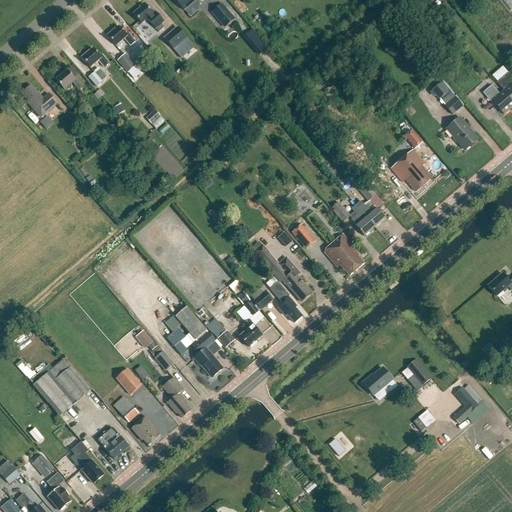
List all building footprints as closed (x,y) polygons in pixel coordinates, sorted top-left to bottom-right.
[(174,0),(184,11),(196,0),(199,0),(200,2),(202,0),(174,0)] [(144,5),(133,15),(141,25),(147,20),(156,29),(159,33),(164,28),(161,25),(163,23),(154,11),(152,13),(144,5)] [(221,5),(212,13),(225,28),(234,20),(221,5)] [(126,35),(118,27),(107,37),(115,46),(124,39),(130,46),(135,42),(127,34),(126,35)] [(177,27),(163,39),(173,50),(187,39),(177,27)] [(243,35),(258,54),(267,47),(251,28),(243,35)] [(156,51),(152,47),(146,52),(150,57),(156,51)] [(100,57),(93,49),(81,59),(90,69),(98,61),(104,68),(109,64),(102,56),(100,57)] [(117,63),(128,75),(136,68),(126,55),(117,63)] [(74,79),(67,71),(55,81),(64,91),(73,83),(79,90),(83,86),(76,78),(74,79)] [(503,91),(503,92),(511,102),(511,77),(508,73),(496,83),(503,91)] [(103,84),(96,74),(89,79),(97,90),(103,84)] [(434,99),(436,97),(453,117),(463,108),(442,83),(430,94),(434,99)] [(31,86),(22,94),(29,102),(27,103),(41,118),(57,104),(48,95),(43,100),(31,86)] [(496,106),(503,115),(510,110),(511,111),(511,110),(511,102),(503,92),(499,95),(492,86),(482,94),(494,108),(496,106)] [(94,95),(98,100),(104,94),(100,90),(94,95)] [(81,120),(74,111),(68,116),(75,124),(81,120)] [(148,119),(157,130),(166,122),(157,111),(148,119)] [(47,116),(39,122),(46,129),(53,123),(47,116)] [(459,119),(447,130),(465,151),(477,140),(459,119)] [(422,140),(413,130),(406,136),(413,144),(412,145),(414,147),(422,140)] [(405,181),(416,193),(432,179),(421,167),(424,165),(412,151),(391,170),(402,183),(405,181)] [(89,183),(93,189),(98,185),(96,184),(97,183),(94,180),(89,183)] [(364,183),(356,190),(368,203),(376,196),(364,183)] [(356,206),(374,228),(385,219),(377,209),(371,214),(367,209),(360,202),(356,206)] [(331,211),(343,224),(350,218),(338,204),(331,211)] [(356,227),(364,237),(374,228),(356,206),(351,210),(356,216),(351,220),(356,227)] [(316,243),(301,226),(291,234),(306,251),(316,243)] [(247,227),(241,232),(249,241),(255,236),(247,227)] [(278,238),(285,245),(290,240),(283,233),(278,238)] [(340,266),(349,277),(364,265),(357,257),(358,256),(351,248),(352,247),(343,235),(325,250),(325,254),(337,268),(340,266)] [(283,281),(301,303),(312,294),(297,277),(300,274),(286,258),(278,265),(262,246),(255,253),(281,283),(283,281)] [(496,297),(507,288),(511,292),(511,290),(511,280),(509,283),(502,274),(488,287),(496,297)] [(235,281),(228,285),(233,294),(240,290),(235,281)] [(287,316),(295,324),(302,318),(295,309),(296,308),(288,298),(289,297),(278,284),(270,291),(281,304),(277,307),(286,317),(287,316)] [(253,301),(261,310),(272,300),(265,292),(253,301)] [(249,301),(243,306),(252,317),(258,312),(249,301)] [(201,366),(212,379),(223,369),(212,356),(211,357),(205,350),(215,342),(186,308),(172,320),(179,329),(182,326),(189,334),(195,341),(197,343),(193,346),(200,354),(194,359),(200,367),(201,366)] [(243,325),(248,331),(240,338),(248,348),(261,336),(253,327),(254,326),(249,320),(243,325)] [(195,341),(189,334),(185,337),(179,329),(167,339),(181,356),(187,351),(186,350),(192,345),(195,341)] [(144,331),(136,338),(146,349),(154,342),(144,331)] [(220,339),(228,349),(237,341),(229,331),(220,339)] [(489,344),(482,350),(487,357),(495,351),(489,344)] [(158,347),(153,352),(157,356),(162,352),(158,347)] [(165,372),(174,364),(163,351),(162,352),(157,356),(154,358),(165,372)] [(27,379),(33,374),(21,360),(15,365),(27,379)] [(407,368),(422,386),(430,380),(415,361),(407,368)] [(50,375),(49,374),(33,386),(60,417),(90,391),(65,362),(50,375)] [(115,379),(130,396),(142,386),(128,369),(115,379)] [(139,369),(136,371),(143,381),(147,378),(139,369)] [(363,384),(373,396),(392,380),(383,369),(370,379),(370,378),(363,384)] [(183,391),(174,379),(163,388),(172,400),(167,404),(176,414),(177,413),(182,419),(191,411),(186,405),(187,405),(179,395),(183,391)] [(478,407),(473,401),(462,389),(455,395),(465,408),(454,418),(459,424),(478,407)] [(113,406),(124,418),(134,409),(124,397),(113,406)] [(146,418),(131,430),(136,435),(142,442),(143,441),(148,447),(159,437),(154,431),(156,429),(146,418)] [(418,419),(413,423),(421,432),(426,428),(418,419)] [(112,429),(98,441),(114,460),(128,448),(112,429)] [(336,440),(329,446),(339,457),(346,452),(336,440)] [(81,444),(71,452),(78,460),(85,468),(81,471),(82,472),(84,475),(85,475),(93,485),(98,480),(100,480),(103,476),(104,476),(86,455),(89,453),(81,444)] [(31,465),(42,478),(53,469),(41,456),(31,465)] [(0,465),(0,476),(8,486),(19,476),(5,461),(0,465)] [(57,474),(47,483),(55,492),(48,498),(59,511),(60,511),(61,511),(65,508),(65,507),(71,502),(66,496),(67,495),(59,486),(64,481),(57,474)] [(25,495),(17,501),(23,508),(24,507),(27,511),(44,511),(39,506),(37,508),(25,495)] [(11,500),(4,506),(8,511),(20,511),(11,500)]
